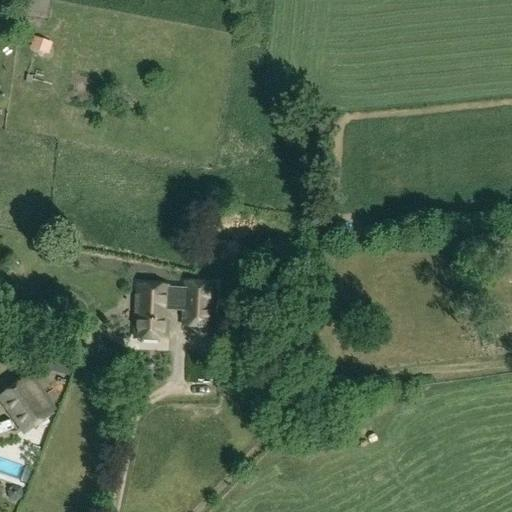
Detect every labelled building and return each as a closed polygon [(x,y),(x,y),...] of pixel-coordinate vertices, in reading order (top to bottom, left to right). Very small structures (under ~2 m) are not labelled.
[(367,184),(408,181),(407,161),(393,162),(392,153),(353,155),(355,178),(367,177),(367,184)] [(181,284),(180,289),(169,288),(169,287),(138,286),(135,340),(166,341),(168,312),(181,312),(180,329),(214,330),(216,285),(197,285),(181,284)] [(27,366),(70,377),(74,360),(31,349),(27,366)] [(230,390),(230,380),(217,380),(218,391),(230,390)] [(24,433),(51,414),(28,382),(1,400),(24,433)] [(7,492),(8,500),(16,502),(22,497),(20,489),(12,487),(7,492)]
